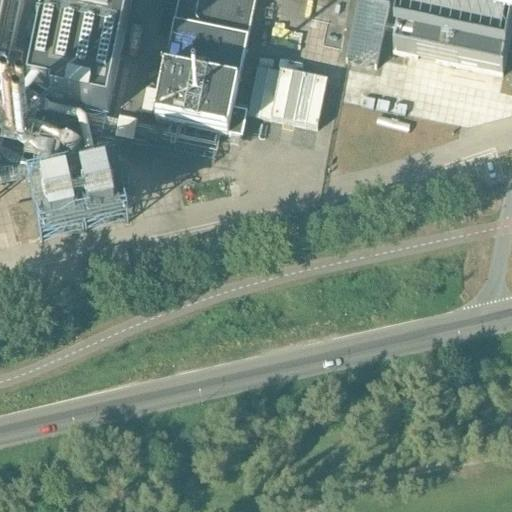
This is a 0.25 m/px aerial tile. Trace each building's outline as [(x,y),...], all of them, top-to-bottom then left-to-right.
[(108,117),(132,0),(47,0),(28,94),(51,99),(50,105),(108,117)] [(247,118),(248,116),(234,113),(257,0),(179,0),(154,124),(242,142),(247,118)] [(511,0),(404,0),(393,56),(502,79),(511,30),(511,0)] [(359,1),(346,65),(376,71),(389,8),(359,1)] [(248,116),(247,118),(317,133),(327,84),(257,70),(248,116)] [(152,93),(146,91),(142,113),(152,115),(156,95),(152,95),(152,93)] [(10,171),(40,177),(42,165),(13,159),(10,171)] [(108,203),(48,216),(52,236),(113,223),(108,203)] [(32,205),(9,210),(17,246),(40,241),(32,205)] [(126,249),(80,258),(85,280),(131,270),(126,249)] [(73,262),(42,269),(46,290),(78,282),(73,262)]
